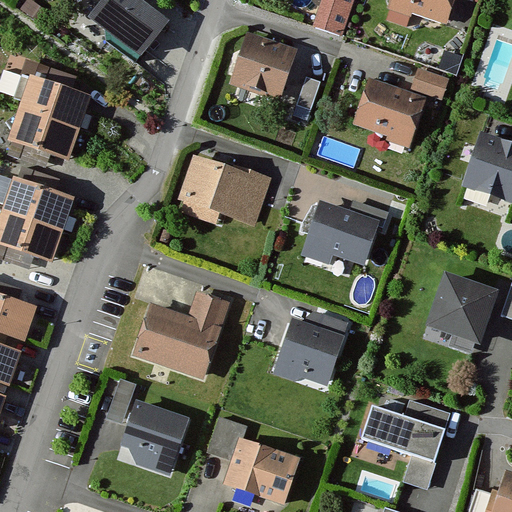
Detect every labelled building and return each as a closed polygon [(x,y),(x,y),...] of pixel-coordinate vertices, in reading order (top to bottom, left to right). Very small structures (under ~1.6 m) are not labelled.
[(140,0),(102,0),(89,18),(140,56),(167,20),(140,0)] [(353,0),(324,0),(316,27),(342,36),(353,0)] [(393,0),(391,8),(447,26),(455,0),(393,0)] [(249,38),(234,86),(278,100),(293,52),(249,38)] [(418,70),(412,89),(441,99),(448,80),(418,70)] [(88,94),(30,75),(9,138),(67,157),(88,94)] [(321,84),(307,79),(293,116),(307,121),(321,84)] [(371,81),(355,123),(407,143),(423,101),(371,81)] [(511,145),(481,135),(463,188),(511,205),(511,145)] [(269,180),(198,154),(177,211),(214,224),(217,214),(252,226),(269,180)] [(73,197),(15,177),(0,220),(0,241),(52,259),(73,197)] [(378,222),(319,202),(301,254),(359,274),(378,222)] [(498,293),(445,276),(427,331),(480,349),(498,293)] [(511,287),(502,317),(511,321),(511,287)] [(153,309),(137,358),(203,379),(228,305),(195,294),(187,320),(153,309)] [(0,299),(0,336),(24,345),(35,311),(0,299)] [(292,325),(277,372),(329,389),(350,325),(315,313),(309,331),(292,325)] [(0,349),(0,387),(9,390),(10,388),(21,357),(20,357),(0,349)] [(121,381),(106,420),(122,426),(136,387),(121,381)] [(386,390),(381,403),(403,412),(408,399),(386,390)] [(450,415),(409,402),(403,419),(374,410),(364,442),(413,458),(405,482),(426,489),(450,415)] [(137,405),(119,458),(170,476),(188,422),(137,405)] [(208,455),(235,464),(242,443),(247,429),(220,419),(208,455)] [(235,464),(227,486),(284,507),(299,464),(242,443),(235,464)] [(502,497),(494,495),(488,511),(511,511),(511,481),(508,480),(502,497)]
